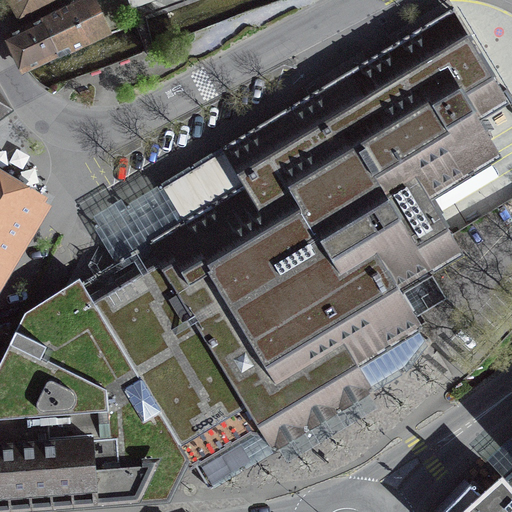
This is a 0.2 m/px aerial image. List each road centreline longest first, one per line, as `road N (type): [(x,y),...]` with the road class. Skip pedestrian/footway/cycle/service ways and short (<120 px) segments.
road 1 (residential): [(0,53),(41,100),(73,121),(97,125),(152,113),(207,84)]
road 2 (residential): [(207,84),(366,0)]
road 3 (secondary): [(464,428),(419,442),(344,491)]
